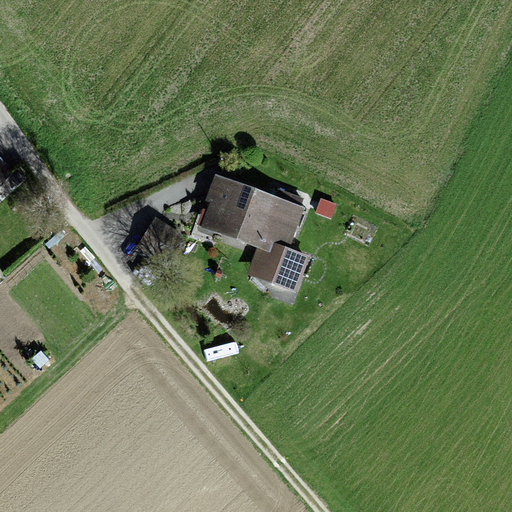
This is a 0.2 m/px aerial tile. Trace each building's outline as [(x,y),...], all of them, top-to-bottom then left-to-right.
[(0,161),(0,183),(11,173),(0,161)] [(305,257),(286,250),(302,208),(288,203),(291,196),(278,191),(275,199),(215,177),(208,196),(225,202),(216,227),(262,244),(251,273),(293,289),(305,257)] [(331,220),(336,205),(320,200),(315,214),(331,220)] [(177,237),(154,221),(137,245),(160,262),(177,237)] [(388,234),(383,231),(375,246),(380,249),(388,234)]
